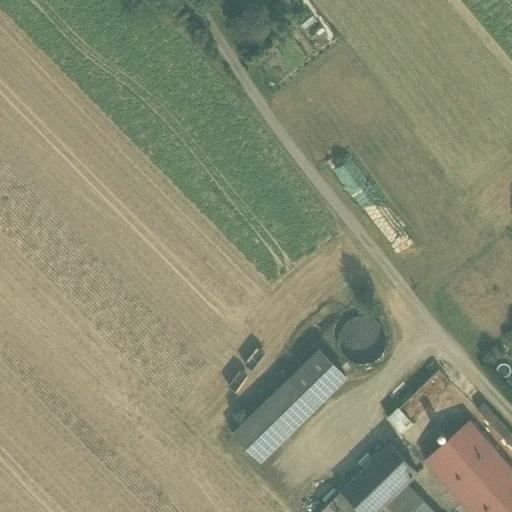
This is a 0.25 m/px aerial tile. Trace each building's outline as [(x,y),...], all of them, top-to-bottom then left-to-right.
[(326,166),(346,156),(329,123),(309,133),(326,166)] [(360,316),(352,318),(345,323),(340,330),(339,339),(339,344),(342,351),(347,358),(354,362),(360,364),(368,363),(378,358),(384,352),(387,344),(387,339),(385,331),(381,324),(374,319),(368,316),(360,316)] [(242,425),(273,457),(359,374),(328,342),(242,425)] [(511,511),(511,429),(488,404),(432,457),(484,511),(511,511)] [(397,406),(385,415),(398,433),(411,423),(397,406)] [(400,441),(327,511),(454,511),(421,478),(428,471),(400,441)]
